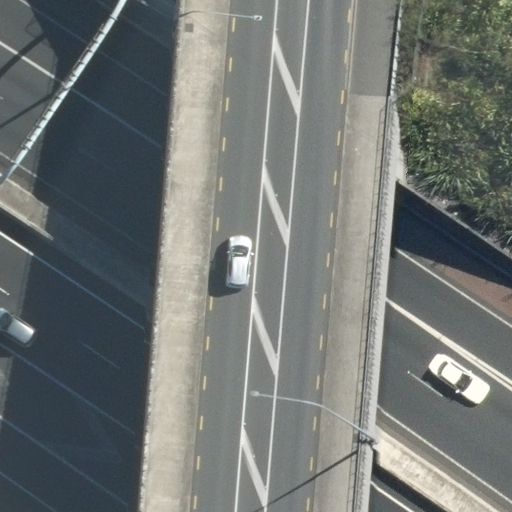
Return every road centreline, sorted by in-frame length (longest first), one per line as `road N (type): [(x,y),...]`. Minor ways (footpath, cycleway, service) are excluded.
road 1 (motorway): [(42,122),(511,440)]
road 2 (motorway): [(42,122),(511,356)]
road 3 (secondary): [(297,0),(253,511)]
road 4 (motorway): [(402,511),(0,271)]
